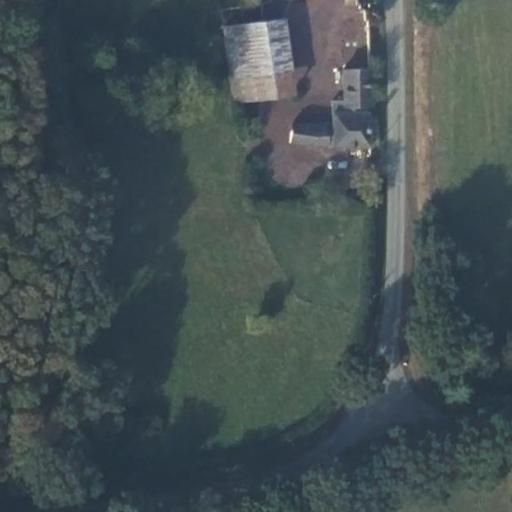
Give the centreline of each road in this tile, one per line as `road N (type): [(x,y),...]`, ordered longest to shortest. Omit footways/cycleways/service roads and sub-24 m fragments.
road 1 (tertiary): [(372,413),(392,336),(396,0)]
road 2 (tertiary): [(35,511),(230,481),(311,453),(372,413)]
road 3 (unclassified): [(511,421),(372,413)]
